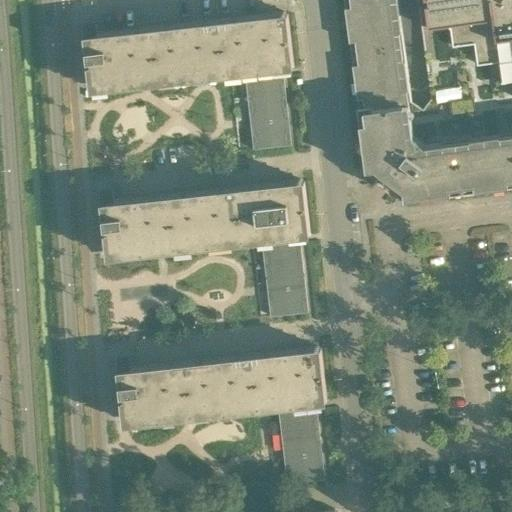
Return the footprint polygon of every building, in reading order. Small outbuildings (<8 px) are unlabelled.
[(357,95),(361,122),(361,123),(367,123),(371,152),(365,153),(367,166),(406,197),(420,195),(419,189),(449,185),(450,191),(478,187),(477,181),(506,177),(507,183),(511,182),(511,137),(417,150),(409,144),(403,103),(389,0),(344,0),(346,9),(352,8),(355,37),(349,38),(353,66),(359,65),(363,95),(357,95)] [(511,0),(427,0),(428,4),(424,5),(425,12),(427,12),(427,19),(426,19),(428,28),(433,27),(433,26),(446,24),(446,25),(450,25),(453,45),(474,42),(477,64),(498,61),(501,82),(511,80),(511,0)] [(288,13),(105,33),(104,31),(98,32),(97,23),(96,23),(96,28),(84,29),(90,86),(222,71),(242,69),(242,72),(244,71),(282,67),(294,66),(288,13)] [(282,67),(244,71),(247,97),(285,93),(282,67)] [(285,93),(247,97),(250,122),(288,118),(285,93)] [(473,96),(450,100),(453,115),(475,111),(473,96)] [(288,118),(250,122),(253,148),(291,144),(288,118)] [(304,180),(121,201),(121,198),(115,199),(114,191),(112,191),(113,195),(101,196),(107,253),(131,250),(250,237),(259,236),(259,240),(262,239),(299,235),(310,234),(304,180)] [(302,261),(299,235),(262,239),(265,265),(302,261)] [(305,286),(302,261),(265,265),(268,291),(305,286)] [(308,311),(305,286),(268,291),(271,315),(299,312),(308,311)] [(130,358),(129,358),(130,362),(118,364),(124,420),(276,403),(276,407),(279,407),(316,403),(327,402),(321,348),(138,369),(138,366),(131,366),(130,358)] [(279,407),(282,432),(319,428),(316,403),(279,407)] [(319,428),(282,432),(284,457),(322,453),(319,428)] [(322,453),(284,457),(287,482),(325,478),(322,453)] [(264,497),(267,511),(291,506),(288,492),(264,497)]
